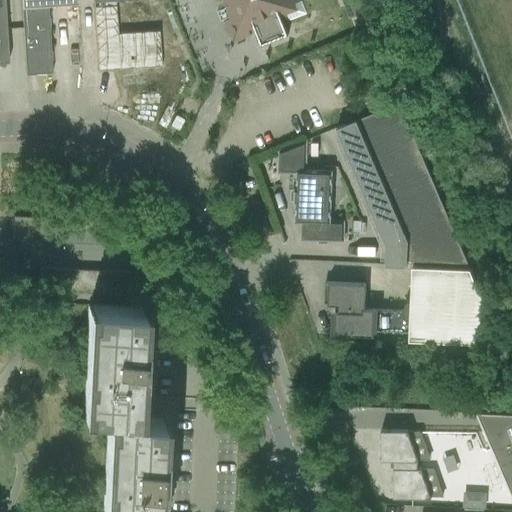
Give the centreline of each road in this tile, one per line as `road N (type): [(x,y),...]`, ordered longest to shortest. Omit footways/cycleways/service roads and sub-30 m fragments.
road 1 (tertiary): [(307,511),(230,285),(192,209),(136,159),(80,138),(0,133)]
road 2 (track): [(164,180),(412,81),(439,52),(443,10)]
road 3 (track): [(439,0),(511,167)]
